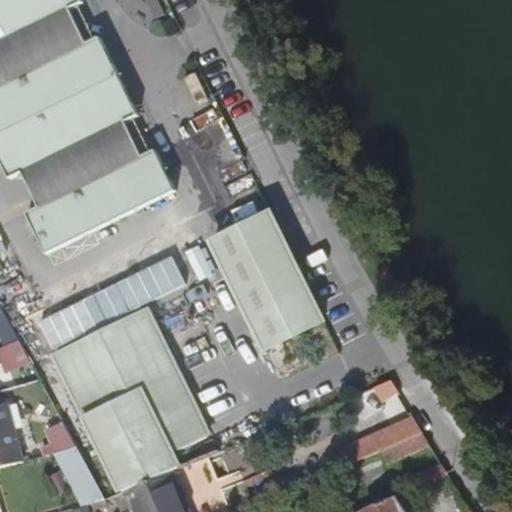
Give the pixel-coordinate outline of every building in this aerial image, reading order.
[(0,0),(0,45),(75,9),(87,3),(85,0),(0,0)] [(75,9),(0,45),(0,87),(91,44),(75,9)] [(0,87),(0,150),(13,178),(26,172),(130,122),(142,116),(104,38),(91,44),(0,87)] [(140,118),(133,121),(148,152),(155,149),(140,118)] [(26,172),(43,206),(146,157),(130,122),(26,172)] [(146,157),(43,206),(30,212),(50,253),(179,191),(159,151),(146,157)] [(244,299),(269,350),(328,322),(304,273),(275,213),(216,242),(244,299)] [(0,331),(8,347),(23,342),(0,298),(0,331)] [(196,403),(163,334),(152,310),(59,354),(69,374),(127,490),(132,488),(183,468),(176,453),(212,435),(200,411),(182,420),(178,412),(196,403)] [(0,348),(0,350),(11,371),(35,363),(23,342),(8,347),(0,348)] [(0,403),(0,465),(27,458),(9,400),(0,403)] [(196,403),(178,412),(182,420),(200,411),(196,403)] [(419,414),(344,445),(352,465),(385,451),(390,463),(433,446),(419,414)] [(65,418),(43,431),(86,507),(108,494),(65,418)] [(132,488),(141,511),(228,511),(231,511),(210,457),(183,468),(132,488)] [(412,511),(402,496),(368,509),(369,511),(412,511)]
